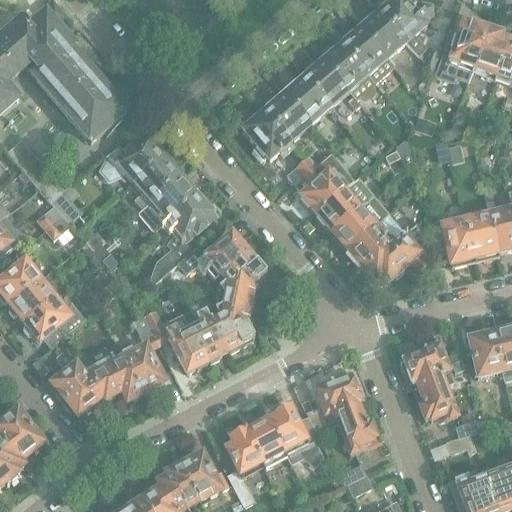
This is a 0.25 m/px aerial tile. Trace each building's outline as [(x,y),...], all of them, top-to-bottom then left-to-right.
[(397,0),(395,2),(393,0),(390,0),(382,8),(385,11),(384,12),(383,10),(377,15),(378,16),(378,17),(404,48),(421,68),(431,79),(435,66),(439,56),(428,51),(426,54),(414,40),(425,31),(423,28),(431,21),(430,10),(420,7),(411,15),(397,0)] [(58,35),(67,28),(50,7),(24,29),(18,21),(10,28),(12,31),(0,41),(0,124),(22,106),(9,91),(30,72),(34,76),(28,81),(87,149),(112,128),(115,131),(123,124),(120,121),(127,115),(120,107),(117,109),(70,54),(73,52),(58,35)] [(386,64),(404,48),(378,17),(376,18),(372,18),(366,23),(366,27),(365,28),(364,27),(358,32),(386,64)] [(446,46),(433,82),(452,88),(454,82),(467,87),(471,76),(482,44),(485,35),(483,34),(483,29),(475,26),(472,30),(469,29),(468,32),(461,29),(459,35),(457,34),(453,45),(455,46),(454,49),(446,46)] [(393,72),(386,64),(358,32),(357,32),(359,33),(356,35),(353,35),(348,40),(347,43),(345,44),(345,43),(339,48),(340,50),(374,89),(393,72)] [(482,44),(471,76),(493,83),(506,46),(500,44),(501,41),(499,40),(498,35),(491,32),(487,36),(485,35),(482,44)] [(511,45),(510,45),(507,46),(506,46),(493,83),(511,90),(511,45)] [(372,90),(374,89),(340,50),(337,52),(334,52),(328,57),(327,60),(326,62),(325,60),(319,65),(347,97),(351,102),(354,106),(359,102),(361,103),(362,104),(364,104),(366,104),(367,104),(369,103),(371,102),(372,100),(373,99),(374,97),(374,95),(374,93),(373,92),(372,90)] [(328,114),(347,97),(319,65),(320,66),(318,68),(317,67),(312,72),(313,73),(311,75),(308,74),(302,80),(301,82),(328,114)] [(429,83),(431,79),(421,68),(420,72),(429,83)] [(309,130),(328,114),(301,82),(301,83),(300,84),(299,83),(293,88),(294,89),(292,91),(289,91),(282,96),(282,99),(309,130)] [(289,148),(309,130),(282,99),(280,101),(279,100),(274,105),(274,106),(272,108),(269,107),(263,113),(263,116),(262,117),(289,148)] [(511,102),(511,101),(506,99),(501,113),(507,115),(511,102)] [(359,111),(354,106),(351,102),(346,106),(354,115),(359,111)] [(34,103),(0,132),(0,148),(49,205),(93,170),(34,103)] [(262,117),(261,117),(260,116),(254,121),(255,123),(252,125),(250,122),(240,131),(242,134),(240,135),(255,152),(252,154),(262,166),(264,163),(267,166),(277,158),(281,162),(293,153),(289,148),(262,117)] [(414,134),(430,140),(434,128),(418,122),(414,134)] [(454,128),(450,139),(458,142),(462,131),(454,128)] [(503,150),(506,141),(499,138),(496,149),(498,150),(503,150)] [(104,163),(99,172),(110,185),(124,179),(132,188),(162,162),(161,161),(161,157),(156,151),(152,151),(145,142),(126,158),(119,150),(104,163)] [(412,167),(408,147),(402,146),(394,152),(396,155),(400,162),(406,173),(412,167)] [(446,148),(435,151),(438,165),(449,163),(446,148)] [(508,151),(503,150),(498,150),(498,160),(507,161),(508,151)] [(396,155),(384,161),(388,168),(400,162),(396,155)] [(315,172),(293,191),(300,199),(297,202),(313,220),(353,186),(330,158),(315,172)] [(167,164),(164,164),(162,162),(132,188),(142,199),(133,206),(140,215),(181,180),(167,164)] [(293,191),(315,172),(306,162),(284,181),(293,191)] [(23,187),(28,184),(22,177),(18,181),(23,187)] [(140,215),(137,218),(153,237),(165,227),(195,201),(194,199),(194,195),(181,180),(140,215)] [(329,239),(373,201),(357,183),(353,186),(313,220),(329,239)] [(63,194),(48,207),(52,212),(60,221),(68,231),(81,219),(70,207),(78,200),(69,189),(63,194)] [(511,223),(509,211),(493,214),(488,191),(480,193),(487,218),(496,258),(511,254),(511,223)] [(200,203),(196,202),(195,201),(165,227),(173,236),(165,250),(169,256),(154,268),(147,286),(151,290),(190,257),(183,248),(213,221),(206,213),(206,209),(200,203)] [(373,201),(329,239),(344,257),(388,220),(388,219),(373,201)] [(60,221),(52,212),(35,226),(43,235),(60,221)] [(487,218),(463,224),(473,264),(482,262),(482,266),(498,263),(496,258),(487,218)] [(360,274),(403,237),(388,220),(344,257),(360,274)] [(0,260),(1,262),(22,245),(4,221),(0,224),(0,260)] [(70,232),(68,231),(60,221),(43,235),(52,246),(70,232)] [(463,224),(428,233),(437,270),(447,268),(449,274),(467,270),(466,266),(473,264),(463,224)] [(308,226),(302,231),(307,237),(313,232),(308,226)] [(413,240),(419,235),(414,229),(404,238),(403,237),(360,274),(361,275),(361,278),(369,287),(371,287),(373,289),(375,287),(378,290),(385,289),(391,283),(394,284),(403,276),(404,272),(409,267),(417,276),(419,276),(427,269),(427,266),(420,259),(409,245),(414,241),(413,240)] [(190,257),(177,268),(186,279),(195,270),(202,279),(206,276),(213,284),(217,280),(220,278),(232,268),(231,267),(244,256),(242,254),(243,252),(237,244),(234,246),(231,242),(229,239),(203,262),(195,253),(190,257)] [(93,240),(83,249),(91,257),(99,250),(100,249),(93,240)] [(83,249),(79,252),(95,270),(99,267),(91,257),(83,249)] [(99,250),(91,257),(99,267),(108,259),(99,250)] [(220,278),(217,280),(223,287),(252,291),(258,292),(260,283),(266,277),(257,267),(255,269),(252,265),(254,264),(247,256),(245,257),(244,256),(231,267),(232,268),(220,278)] [(38,284),(23,265),(0,283),(0,307),(1,309),(5,309),(6,310),(38,284)] [(21,328),(53,303),(38,284),(6,310),(7,311),(6,315),(11,321),(15,321),(21,328)] [(114,284),(97,298),(105,308),(122,294),(114,284)] [(246,322),(252,293),(252,291),(223,287),(218,292),(223,298),(220,310),(214,313),(218,320),(246,325),(246,322)] [(40,344),(47,354),(56,346),(78,330),(85,324),(72,308),(63,315),(53,303),(21,328),(22,330),(21,334),(26,340),(30,340),(36,347),(40,344)] [(217,363),(227,358),(209,325),(204,315),(195,320),(197,326),(188,331),(207,368),(208,368),(209,370),(218,365),(217,363)] [(142,322),(157,352),(168,346),(172,353),(170,354),(179,370),(180,369),(185,380),(195,375),(196,376),(206,371),(205,369),(207,368),(188,331),(182,320),(174,324),(162,330),(154,316),(143,322),(142,322)] [(218,320),(209,325),(227,358),(228,360),(238,354),(237,353),(241,351),(242,352),(252,347),(251,345),(253,344),(248,334),(250,333),(252,326),(249,323),(246,322),(246,325),(218,320)] [(147,357),(157,352),(142,322),(132,328),(144,350),(132,356),(131,354),(121,359),(141,399),(150,394),(153,395),(160,392),(161,388),(163,388),(147,357)] [(511,379),(511,375),(511,374),(511,329),(497,333),(498,337),(490,339),(500,377),(502,388),(511,385),(511,379)] [(490,339),(482,341),(481,337),(465,341),(467,348),(465,348),(468,360),(470,359),(472,366),(470,367),(472,377),(474,377),(476,383),(500,377),(490,339)] [(423,357),(401,365),(402,367),(399,368),(403,381),(407,379),(411,389),(448,375),(437,345),(422,351),(424,355),(422,355),(423,357)] [(66,375),(50,388),(55,394),(51,397),(67,417),(68,416),(71,414),(77,420),(101,402),(70,363),(64,356),(56,363),(66,375)] [(77,357),(70,363),(101,402),(103,405),(105,404),(120,397),(125,407),(128,406),(131,407),(138,403),(139,400),(141,399),(121,359),(90,375),(86,370),(77,357)] [(39,363),(32,368),(37,374),(44,369),(39,363)] [(454,377),(462,374),(461,369),(453,372),(452,372),(454,377)] [(449,377),(449,375),(448,375),(411,389),(416,387),(424,408),(423,408),(424,410),(419,412),(425,426),(429,424),(430,427),(441,422),(442,425),(456,420),(445,391),(453,388),(449,377)] [(357,384),(353,385),(350,376),(326,385),(327,387),(317,390),(324,408),(307,414),(311,422),(309,423),(318,440),(326,437),(323,429),(320,421),(361,406),(358,398),(362,396),(357,384)] [(299,395),(296,397),(302,409),(307,407),(303,398),(301,399),(299,395)] [(357,409),(362,407),(361,406),(320,421),(323,429),(326,437),(318,440),(319,443),(320,442),(318,441),(333,435),(332,432),(337,429),(349,462),(363,456),(361,452),(372,447),(371,445),(376,443),(371,430),(368,432),(366,429),(365,430),(357,409)] [(290,410),(288,411),(286,408),(274,414),(276,417),(272,419),(273,421),(270,423),(269,421),(267,422),(287,462),(286,463),(289,470),(302,464),(313,473),(322,463),(313,446),(319,443),(318,440),(309,423),(299,427),(290,410)] [(24,419),(21,421),(16,415),(1,427),(0,425),(0,443),(22,471),(22,470),(19,465),(42,448),(37,441),(40,439),(24,419)] [(459,430),(455,432),(459,443),(468,440),(469,440),(478,437),(475,427),(474,426),(472,416),(459,420),(462,429),(459,430)] [(267,422),(266,423),(264,419),(251,426),(253,429),(250,431),(251,433),(247,435),(246,433),(244,434),(265,474),(286,463),(287,462),(267,422)] [(478,437),(486,435),(483,424),(475,427),(478,437)] [(244,434),(243,434),(241,431),(230,437),(231,441),(229,442),(233,449),(225,453),(237,475),(241,483),(242,483),(262,472),(263,475),(265,474),(244,434)] [(459,443),(428,454),(432,464),(433,466),(450,459),(465,454),(467,460),(474,457),(468,440),(459,443)] [(16,475),(22,471),(0,443),(0,482),(4,488),(6,487),(9,487),(15,482),(16,479),(17,477),(16,475)] [(203,459),(201,460),(198,458),(191,462),(189,466),(181,470),(201,507),(202,510),(209,506),(207,503),(222,495),(203,459)] [(498,476),(484,481),(496,511),(511,511),(511,466),(497,472),(498,476)] [(366,480),(366,479),(361,468),(338,479),(344,491),(346,490),(366,480)] [(181,470),(180,471),(177,469),(169,473),(169,476),(166,478),(168,481),(158,486),(161,491),(160,492),(173,511),(190,511),(198,508),(199,511),(202,510),(201,507),(181,470)] [(237,475),(227,480),(234,493),(239,503),(244,511),(254,506),(250,497),(244,487),(242,483),(241,483),(237,475)] [(352,502),(373,492),(366,480),(346,490),(352,502)] [(454,485),(446,488),(455,511),(496,511),(484,481),(469,487),(466,480),(458,484),(454,485)] [(173,511),(160,492),(153,497),(149,496),(143,500),(142,504),(140,505),(145,511),(173,511)] [(294,511),(289,502),(282,506),(285,511),(294,511)]
